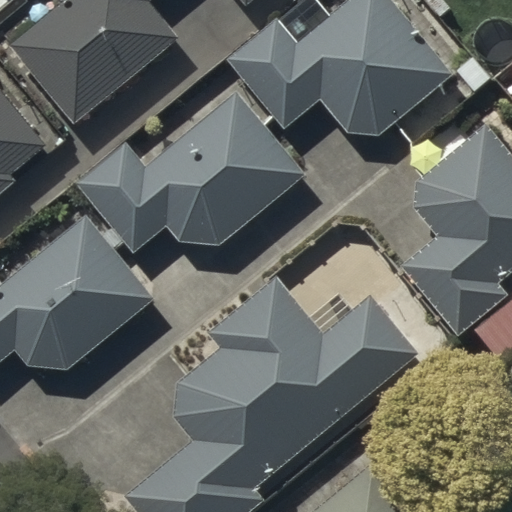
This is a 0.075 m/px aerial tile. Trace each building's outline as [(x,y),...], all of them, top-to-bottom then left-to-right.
[(62,0),(11,43),(76,120),(180,34),(152,0),(62,0)] [(344,0),(298,38),(278,15),(229,56),(287,125),(322,96),(349,129),(382,133),(457,70),(398,0),(344,0)] [(48,141),(0,83),(0,192),(17,179),(11,172),(48,141)] [(150,163),(129,137),(76,181),(135,252),(169,224),(181,239),(222,243),(308,171),(239,89),(150,163)] [(511,271),(511,148),(487,120),(418,178),(415,205),(438,232),(401,262),(460,332),(510,290),(502,280),(511,271)] [(0,285),(0,361),(17,348),(30,362),(71,366),(157,295),(88,212),(0,285)] [(326,329),(279,273),(210,330),(222,344),(178,380),(176,415),(194,437),(127,493),(143,511),(245,511),(266,495),(257,485),(421,350),(372,291),(326,329)] [(511,368),(511,297),(477,326),(511,368)] [(311,511),(466,511),(437,475),(411,496),(379,457),(311,511)]
